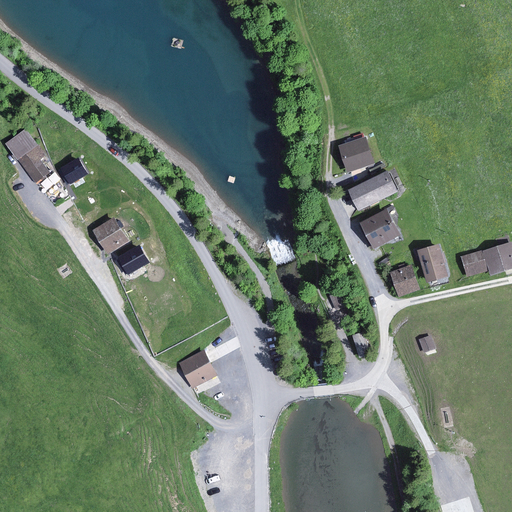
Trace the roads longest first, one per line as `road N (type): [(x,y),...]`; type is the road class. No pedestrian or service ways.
road 1 (residential): [(0,60),(132,165),(191,232),(247,334),(262,398)]
road 2 (residential): [(262,398),(366,383),(383,361),(384,307),(511,279)]
road 3 (track): [(297,0),(328,101),(332,190)]
road 4 (track): [(405,511),(384,421),(366,383)]
